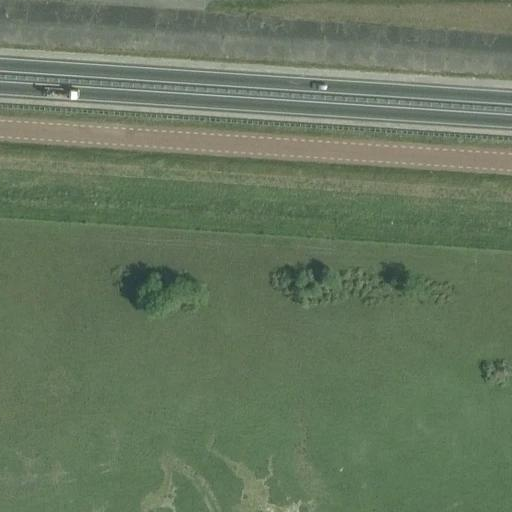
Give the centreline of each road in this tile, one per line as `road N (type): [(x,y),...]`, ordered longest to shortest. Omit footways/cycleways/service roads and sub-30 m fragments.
road 1 (tertiary): [(511,163),(0,130)]
road 2 (trunk): [(511,103),(0,70)]
road 3 (trunk): [(0,89),(511,122)]
